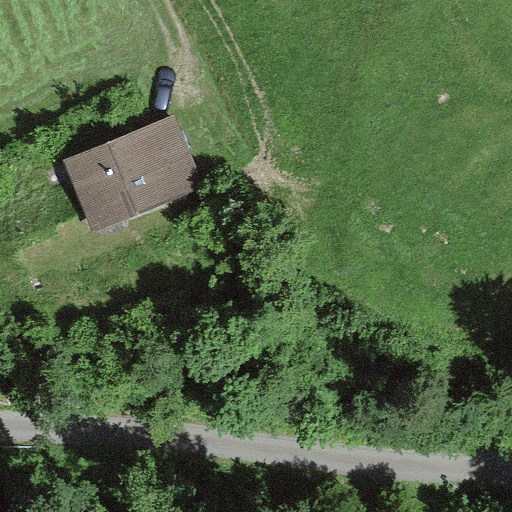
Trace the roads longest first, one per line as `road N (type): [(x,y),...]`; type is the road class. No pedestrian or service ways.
road 1 (unclassified): [(511,469),(0,427)]
road 2 (track): [(232,143),(154,0)]
